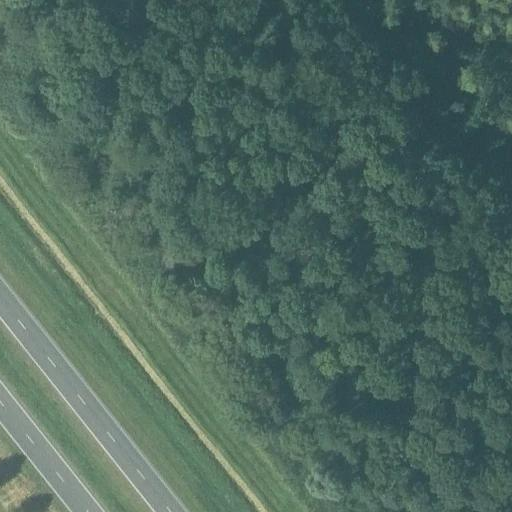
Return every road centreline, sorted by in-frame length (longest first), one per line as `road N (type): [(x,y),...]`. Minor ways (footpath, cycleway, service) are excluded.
road 1 (trunk): [(168,511),(0,299)]
road 2 (trunk): [(0,405),(84,511)]
